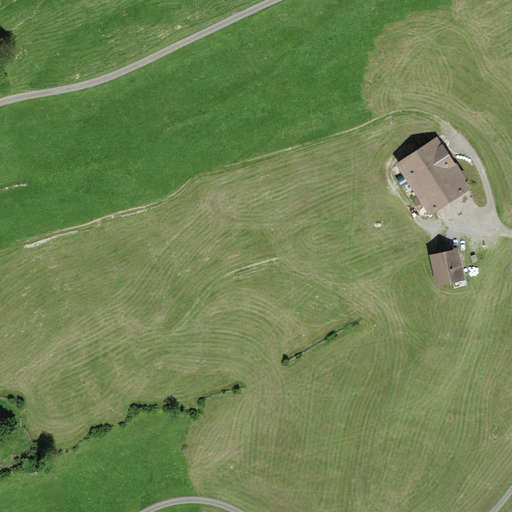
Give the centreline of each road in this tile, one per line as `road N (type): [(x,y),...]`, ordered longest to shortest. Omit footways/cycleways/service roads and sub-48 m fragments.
road 1 (track): [(454,134),(422,115),(391,115),(200,176),(161,202),(0,248)]
road 2 (unclassified): [(0,104),(105,80),(278,0)]
